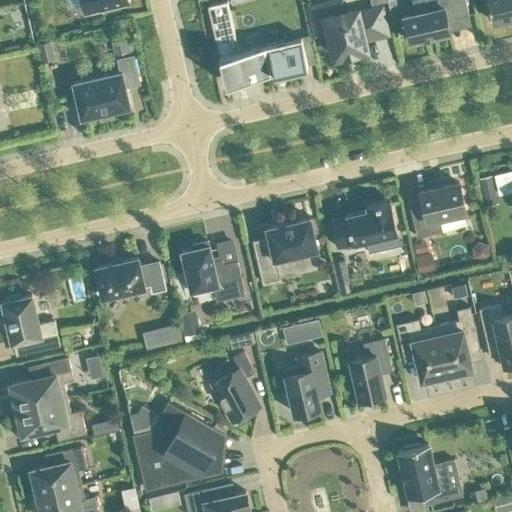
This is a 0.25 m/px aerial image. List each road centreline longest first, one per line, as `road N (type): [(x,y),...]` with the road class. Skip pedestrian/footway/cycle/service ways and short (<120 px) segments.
road 1 (residential): [(511,53),(189,125)]
road 2 (residential): [(207,201),(511,130)]
road 3 (residential): [(0,249),(207,201)]
road 4 (residential): [(189,125),(0,170)]
road 5 (residential): [(363,421),(262,446),(277,511)]
road 6 (residential): [(511,386),(363,421)]
road 7 (residential): [(189,125),(159,0)]
